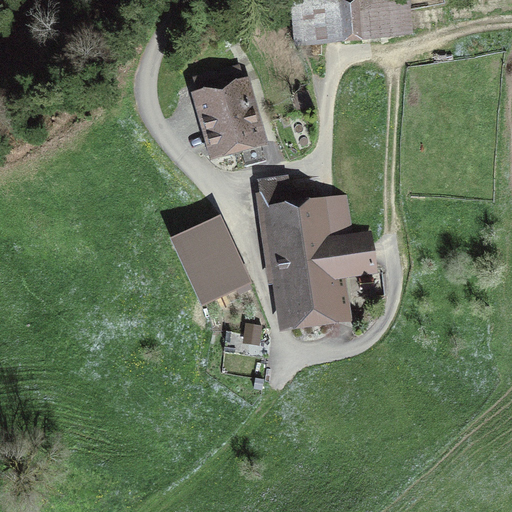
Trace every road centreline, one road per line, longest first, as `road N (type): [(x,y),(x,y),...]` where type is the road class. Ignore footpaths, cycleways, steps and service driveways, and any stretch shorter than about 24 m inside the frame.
road 1 (track): [(511,24),(423,38),(394,60),(391,307),(356,347),(303,353),(280,333),(226,191),(160,134),(145,103),(157,43),(183,0)]
road 2 (track): [(226,191),(312,161),(337,68),(358,58),(394,60)]
road 3 (track): [(150,511),(231,447),(294,348)]
